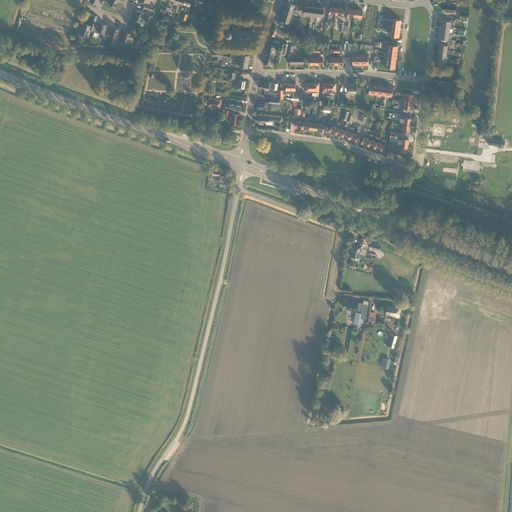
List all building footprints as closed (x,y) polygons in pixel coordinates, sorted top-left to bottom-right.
[(209,0),(208,5),(212,6),(211,8),(214,9),(217,0),(209,0)] [(287,2),(285,8),(293,10),(294,6),(297,7),(298,5),(295,4),(287,2)] [(455,13),(456,4),(451,4),(451,5),(444,4),(444,10),(450,11),(450,12),(455,13)] [(145,21),(149,19),(150,17),(150,14),(153,15),(154,14),(154,11),(155,9),(144,6),(144,8),(143,7),(142,11),(138,10),(135,19),(141,21),(140,24),(141,25),(142,26),(144,25),(145,21)] [(331,13),(335,13),(336,13),(337,7),(330,7),(329,12),(328,12),(328,17),(331,18),(331,13)] [(344,8),(337,7),(336,13),(335,13),(335,18),(338,19),(338,14),(343,14),(344,8)] [(283,14),(291,16),(292,12),(295,13),(296,11),(293,10),(285,8),(283,14)] [(350,15),(354,15),(355,15),(356,10),(349,9),(348,15),(347,15),(347,20),(349,20),(350,15)] [(355,15),(354,15),(354,20),(356,21),(357,16),(362,16),(363,10),(356,10),(355,15)] [(460,18),(468,19),(469,11),(460,10),(460,18)] [(294,17),(291,16),(283,14),(282,20),(289,22),(290,18),(294,19),(294,17)] [(94,30),(96,24),(91,22),(90,25),(84,22),(80,34),(88,37),(91,29),(94,30)] [(104,32),(107,24),(100,22),(99,26),(96,25),(94,32),(93,36),(98,37),(99,33),(100,31),(104,32)] [(117,37),(119,29),(113,26),(112,30),(109,29),(107,36),(112,38),(113,35),(117,37)] [(232,26),(232,29),(227,29),(228,33),(232,33),(232,36),(252,35),(251,26),(232,26)] [(283,36),(285,33),(279,29),(274,26),(273,28),(272,28),(270,33),(275,35),(277,32),(283,36)] [(129,41),(131,33),(125,30),(124,34),(121,33),(119,40),(124,42),(125,40),(129,41)] [(453,32),(449,31),(449,32),(441,31),(440,38),(447,38),(446,41),(452,42),(453,39),(448,39),(449,34),(453,34),(453,32)] [(440,44),(439,50),(447,51),(447,52),(451,52),(451,50),(447,49),(448,45),(452,45),(452,42),(446,41),(446,44),(440,44)] [(398,46),(388,44),(387,52),(397,53),(398,46)] [(447,51),(439,50),(438,56),(446,57),(446,58),(450,58),(450,56),(446,55),(447,52),(447,51)] [(387,52),(386,59),(396,60),(397,53),(387,52)] [(446,61),(446,58),(446,57),(438,56),(437,62),(445,63),(445,64),(449,64),(450,62),(446,61)] [(396,60),(386,59),(385,67),(395,68),(396,60)] [(450,69),(449,73),(439,72),(438,79),(451,81),(450,86),(457,87),(457,82),(454,82),(456,71),(453,70),(453,69),(450,69)] [(228,77),(235,78),(237,72),(229,70),(228,77)] [(239,79),(236,79),(235,79),(234,88),(239,89),(240,87),(244,87),(246,80),(239,79)] [(260,88),(268,89),(270,90),(270,91),(272,91),(273,90),(274,88),(277,89),(278,83),(270,81),(270,83),(261,81),(260,88)] [(291,90),(291,82),(286,82),(286,90),(283,90),(283,89),(279,89),(279,98),(283,98),(283,93),(288,93),(288,90),(291,90)] [(378,84),(370,83),(369,93),(376,94),(378,84)] [(378,84),(376,94),(384,95),(385,85),(378,84)] [(392,86),(385,85),(384,95),(391,96),(392,86)] [(414,94),(405,93),(404,100),(413,101),(414,94)] [(221,107),(221,98),(209,97),(209,99),(205,99),(204,105),(221,107)] [(257,108),(268,109),(271,110),(272,103),(279,104),(280,98),(270,97),(269,102),(258,101),(257,108)] [(413,101),(404,100),(403,108),(412,109),(413,101)] [(234,110),(235,110),(238,110),(239,109),(243,110),(244,104),(235,103),(228,102),(228,108),(234,109),(234,110)] [(224,109),(224,112),(224,115),(228,116),(231,117),(230,123),(238,124),(239,114),(232,113),(232,111),(229,111),(229,110),(229,111),(230,109),(224,109)] [(267,120),(268,120),(281,122),(281,117),(257,114),(257,116),(256,116),(255,121),(259,121),(259,124),(264,124),(264,122),(266,122),(267,120)] [(405,118),(404,123),(410,124),(411,117),(405,116),(400,115),(400,118),(405,118)] [(296,126),(303,127),(304,121),(305,117),(302,116),(302,121),(296,120),(296,126)] [(309,122),(304,121),(303,127),(310,128),(311,122),(312,117),(309,117),(309,122)] [(316,123),(311,122),(310,128),(317,129),(318,123),(319,118),(316,118),(316,123)] [(323,124),(318,123),(317,129),(324,130),(325,124),(326,119),(323,119),(323,124)] [(339,127),(341,123),(338,122),(337,127),(332,125),(329,130),(336,133),(339,127)] [(409,131),(410,124),(404,123),(399,122),(399,125),(404,125),(403,131),(409,131)] [(343,129),(339,127),(336,133),(343,135),(345,130),(346,130),(347,125),(345,124),(343,129)] [(343,135),(350,138),(352,132),(354,128),(352,127),(350,131),(346,130),(345,130),(343,135)] [(356,134),(352,132),(350,138),(356,140),(358,135),(359,135),(361,130),(358,129),(356,134)] [(361,142),(368,145),(370,139),(371,139),(373,134),(370,134),(368,138),(363,136),(361,142)] [(368,145),(375,147),(377,141),(378,142),(379,137),(377,136),(375,141),(371,139),(370,139),(368,145)] [(402,139),(402,144),(408,145),(409,138),(403,137),(398,136),(397,139),(402,139)] [(382,143),(378,142),(377,141),(375,147),(381,149),(383,144),(384,144),(386,139),(383,138),(382,143)] [(408,145),(402,144),(401,149),(393,148),(393,153),(404,154),(404,151),(407,152),(408,145)] [(428,154),(427,166),(457,170),(458,155),(439,153),(439,155),(428,154)] [(219,181),(226,183),(227,178),(228,178),(229,174),(213,171),(212,174),(220,175),(219,181)] [(361,253),(363,246),(353,244),(351,250),(352,251),(351,256),(359,258),(360,252),(361,253)] [(346,301),(345,308),(350,309),(350,310),(356,311),(357,311),(357,309),(362,310),(361,312),(361,316),(364,316),(366,316),(368,307),(363,306),(363,303),(358,302),(358,301),(352,300),(351,301),(346,301)] [(398,317),(400,307),(393,306),(393,307),(387,306),(386,314),(391,314),(391,316),(398,317)] [(354,317),(353,323),(362,325),(364,318),(364,316),(361,316),(360,318),(354,317)] [(389,333),(386,345),(394,347),(397,335),(396,335),(393,334),(389,333)]
